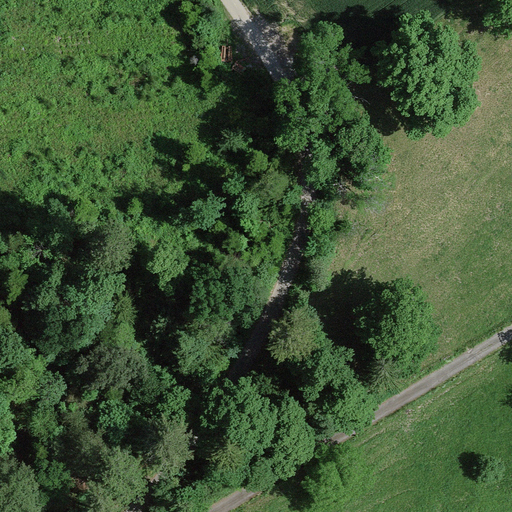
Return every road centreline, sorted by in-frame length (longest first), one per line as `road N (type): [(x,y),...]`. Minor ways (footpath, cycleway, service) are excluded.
road 1 (unclassified): [(121,511),(223,369),(311,199),(268,84),(211,0)]
road 2 (track): [(511,325),(190,511)]
